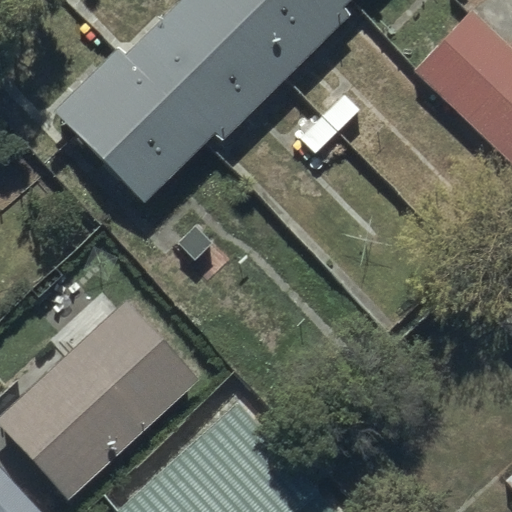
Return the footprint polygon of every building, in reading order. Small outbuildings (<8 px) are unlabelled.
[(46,101),(134,195),(208,125),(213,131),(346,7),(339,0),(166,0),(134,31),(127,24),(46,101)] [(511,52),(466,6),(407,64),(511,169),(511,52)] [(511,296),(492,315),(511,335),(511,296)] [(128,298),(0,415),(0,425),(71,501),(203,380),(128,298)] [(110,500),(120,511),(335,511),(230,394),(110,500)] [(40,511),(0,468),(0,511),(40,511)]
